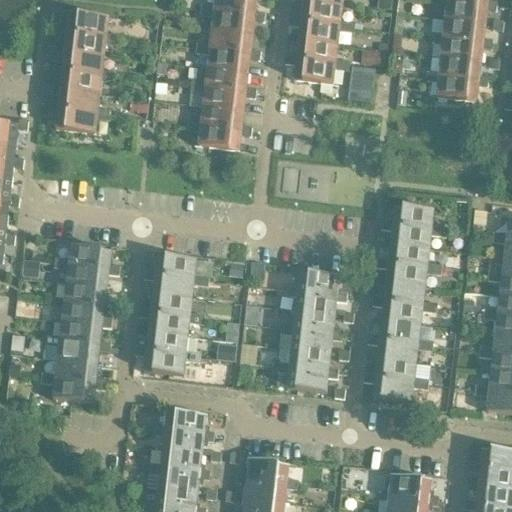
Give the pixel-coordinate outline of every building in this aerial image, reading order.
[(200,18),(214,20),(215,15),(254,20),(255,15),(257,0),(252,0),(216,0),(216,10),(201,8),(200,18)] [(303,0),(303,6),(342,11),(343,0),(303,0)] [(392,0),(378,0),(377,12),(391,13),(392,0)] [(436,0),(436,3),(487,9),(488,4),(488,0),(436,0)] [(447,9),(446,23),(485,28),(487,14),(496,15),(497,5),(488,4),(487,9),(436,3),(436,8),(447,9)] [(289,29),(300,30),(301,25),(340,30),(341,25),(342,11),(303,6),(301,20),(290,19),(289,29)] [(68,27),(68,32),(67,37),(118,43),(119,38),(107,36),(109,21),(61,16),(61,12),(52,11),(50,21),(59,22),(59,26),(68,27)] [(214,20),(213,34),(252,39),(254,24),(265,26),(266,16),(255,15),(254,20),(215,15),(214,20)] [(432,36),(432,41),(483,47),(484,42),(485,28),(446,23),(444,38),(432,36)] [(493,34),(503,35),(504,25),(494,24),(493,34)] [(300,30),(298,44),(338,49),(339,35),(354,37),(355,27),(341,25),(340,30),(301,25),(300,30)] [(67,42),(65,56),(105,60),(106,46),(118,48),(118,43),(67,37),(68,32),(58,31),(57,41),(67,42)] [(196,57),(210,58),(211,53),(250,58),(251,53),(252,39),(213,34),(211,48),(197,47),(196,57)] [(443,47),(441,62),(481,66),(482,52),(492,53),(493,43),(484,42),(483,47),(432,41),(431,46),(443,47)] [(285,67),(295,68),(296,63),(336,68),(336,63),(338,49),(298,44),(297,59),(286,57),(285,67)] [(64,65),(63,70),(63,75),(114,81),(115,76),(103,75),(105,60),(65,56),(56,55),(57,50),(47,49),(46,59),(55,60),(55,64),(64,65)] [(210,58),(208,72),(248,77),(249,63),(260,64),(261,54),(251,53),(250,58),(211,53),(210,58)] [(428,74),(427,79),(478,85),(479,80),(481,66),(441,62),(440,76),(428,74)] [(489,72),(499,73),(500,63),(490,62),(489,72)] [(296,63),(295,68),(294,83),(333,88),(335,73),(349,75),(350,65),(336,63),(336,68),(296,63)] [(62,80),(61,94),(100,99),(102,84),(113,86),(114,81),(63,75),(63,70),(54,69),(53,79),(62,80)] [(191,95),(206,96),(206,92),(246,96),(246,91),(248,77),(208,72),(207,87),(193,85),(191,95)] [(371,110),(374,76),(351,73),(347,107),(371,110)] [(478,85),(427,79),(427,84),(438,86),(437,101),(476,105),(478,90),(487,91),(488,81),(479,80),(478,85)] [(42,97),(52,98),(53,88),(43,87),(42,97)] [(206,96),(204,111),(243,115),(245,101),(256,102),(257,92),(246,91),(246,96),(206,92),(206,96)] [(61,94),(59,108),(58,113),(110,119),(110,114),(99,113),(100,99),(61,94)] [(58,113),(59,108),(50,107),(48,117),(58,118),(56,133),(96,138),(97,123),(109,124),(110,119),(58,113)] [(187,133),(201,135),(202,130),(241,134),(242,129),(243,115),(204,111),(202,125),(188,123),(187,133)] [(0,145),(8,146),(8,141),(9,137),(17,138),(18,133),(28,134),(29,124),(19,123),(19,127),(0,124),(0,145)] [(202,130),(201,135),(199,150),(239,154),(241,139),(251,140),(252,131),(242,129),(241,134),(202,130)] [(0,164),(14,166),(15,161),(18,142),(8,141),(8,146),(0,145),(0,164)] [(499,150),(509,151),(510,142),(500,141),(499,150)] [(0,183),(3,184),(4,179),(13,180),(14,171),(23,172),(24,162),(15,161),(14,166),(0,164),(0,183)] [(0,203),(10,204),(10,199),(11,190),(12,190),(13,180),(4,179),(3,184),(0,183),(0,203)] [(495,188),(505,190),(506,180),(496,179),(495,188)] [(0,217),(8,219),(9,209),(19,210),(20,200),(10,199),(10,204),(0,203),(0,217)] [(381,233),(392,234),(392,229),(432,234),(432,229),(434,214),(395,209),(393,224),(382,223),(381,233)] [(0,241),(5,242),(6,238),(7,228),(8,228),(9,219),(8,219),(0,217),(0,241)] [(492,246),(506,247),(507,243),(511,243),(511,222),(509,222),(507,238),(493,236),(492,246)] [(392,234),(390,248),(430,253),(431,239),(445,241),(447,231),(432,229),(432,234),(392,229),(392,234)] [(5,247),(14,248),(15,239),(6,238),(5,242),(5,247)] [(377,271),(387,272),(388,268),(427,272),(428,267),(430,253),(390,248),(388,263),(378,261),(377,271)] [(72,249),(70,264),(69,269),(109,273),(108,278),(119,279),(120,270),(109,268),(111,253),(72,249)] [(157,259),(155,274),(155,279),(194,284),(194,288),(208,290),(209,280),(195,279),(197,264),(157,259)] [(57,287),(67,288),(106,292),(108,278),(109,273),(69,269),(70,264),(56,262),(55,272),(59,272),(57,287)] [(488,284),(502,286),(502,281),(511,281),(511,262),(505,262),(503,276),(489,274),(488,284)] [(388,268),(387,272),(386,287),(425,291),(427,277),(441,279),(442,269),(428,267),(427,272),(388,268)] [(154,284),(153,298),(192,303),(194,288),(194,284),(155,279),(155,274),(145,273),(144,282),(154,284)] [(287,290),(286,294),(337,300),(337,305),(346,306),(347,296),(338,295),(339,280),(300,276),(298,291),(287,290)] [(502,286),(500,300),(511,301),(511,281),(502,281),(502,286)] [(372,309),(383,311),(383,306),(423,310),(424,305),(425,291),(386,287),(384,301),(373,300),(372,309)] [(67,288),(65,302),(65,307),(104,311),(104,316),(113,317),(114,318),(116,308),(105,307),(106,292),(67,288)] [(297,301),(296,315),(335,319),(337,305),(337,300),(286,294),(285,299),(297,301)] [(153,298),(151,312),(151,317),(190,322),(190,327),(204,328),(205,318),(191,317),(192,303),(153,298)] [(64,312),(63,326),(102,331),(111,332),(113,317),(104,316),(104,311),(65,307),(65,302),(51,300),(50,310),(64,312)] [(483,322),(497,324),(498,319),(511,320),(511,301),(500,300),(498,314),(484,312),(483,322)] [(383,311),(381,325),(421,329),(422,315),(437,317),(438,307),(424,305),(423,310),(383,306),(383,311)] [(150,322),(148,336),(188,341),(190,327),(190,322),(151,317),(151,312),(140,311),(139,321),(150,322)] [(282,328),(282,333),(333,339),(332,343),(342,344),(343,335),(333,334),(335,319),(296,315),(294,329),(282,328)] [(343,325),(353,326),(354,317),(344,315),(343,325)] [(497,324),(496,338),(511,339),(511,320),(498,319),(497,324)] [(368,347),(379,349),(379,344),(419,348),(419,343),(421,329),(381,325),(380,339),(369,338),(368,347)] [(63,326),(61,340),(60,345),(100,350),(99,355),(110,356),(111,346),(100,345),(102,331),(63,326)] [(293,339),(291,353),(331,357),(332,343),(333,339),(282,333),(281,337),(293,339)] [(148,336),(147,350),(146,355),(186,360),(185,365),(199,366),(200,357),(186,355),(188,341),(148,336)] [(479,360),(493,362),(494,357),(511,359),(511,339),(496,338),(494,352),(480,351),(479,360)] [(60,350),(58,364),(97,369),(99,355),(100,350),(60,345),(61,340),(47,339),(46,348),(60,350)] [(379,349),(377,363),(416,367),(418,353),(432,355),(433,345),(419,343),(419,348),(379,344),(379,349)] [(146,355),(147,350),(136,349),(135,359),(146,360),(144,375),(183,380),(185,365),(186,360),(146,355)] [(278,366),(277,371),(329,377),(328,382),(337,383),(339,373),(329,372),(331,357),(291,353),(290,367),(278,366)] [(339,363),(349,364),(350,355),(340,354),(339,363)] [(493,362),(491,376),(511,378),(511,359),(494,357),(493,362)] [(363,386),(374,387),(375,382),(414,387),(415,382),(416,367),(377,363),(375,377),(365,376),(363,386)] [(58,364),(57,378),(56,383),(95,388),(95,393),(105,394),(106,384),(96,383),(97,369),(58,364)] [(329,377),(277,371),(277,376),(288,377),(287,392),(326,397),(328,382),(329,377)] [(474,398),(489,400),(489,395),(511,397),(511,378),(491,376),(490,390),(476,389),(474,398)] [(56,383),(57,378),(42,377),(41,386),(55,388),(54,403),(93,408),(95,393),(95,388),(56,383)] [(375,382),(374,387),(372,402),(412,407),(414,391),(428,393),(429,383),(415,382),(414,387),(375,382)] [(334,401),(344,403),(345,393),(336,392),(334,401)] [(511,397),(489,395),(489,400),(487,415),(511,418),(511,397)] [(154,429),(153,434),(205,440),(204,445),(213,446),(215,436),(205,435),(207,420),(167,415),(166,430),(154,429)] [(165,440),(163,454),(202,459),(204,445),(205,440),(153,434),(153,439),(165,440)] [(469,475),(480,476),(480,472),(511,475),(511,455),(483,452),(481,467),(470,466),(469,475)] [(150,467),(149,472),(200,478),(200,483),(209,484),(210,474),(201,473),(202,459),(163,454),(161,468),(150,467)] [(211,465),(220,466),(221,456),(212,455),(211,465)] [(230,466),(240,467),(241,458),(231,457),(230,466)] [(249,463),(247,478),(247,483),(298,489),(298,484),(287,482),(288,467),(249,463)] [(160,478),(159,492),(198,497),(200,483),(200,478),(149,472),(149,477),(160,478)] [(480,476),(478,491),(511,494),(511,475),(480,472),(480,476)] [(246,488),(244,502),(284,506),(286,492),(297,494),(298,489),(247,483),(247,478),(238,477),(237,487),(246,488)] [(378,493),(378,498),(429,504),(428,509),(438,510),(439,500),(430,499),(431,484),(391,479),(389,494),(378,493)] [(464,511),(475,511),(476,510),(500,511),(511,511),(511,494),(478,491),(477,505),(466,504),(464,511)] [(145,505),(145,510),(160,511),(203,511),(197,511),(198,497),(159,492),(157,507),(145,505)] [(206,503),(216,504),(217,494),(207,493),(206,503)] [(225,505),(235,506),(236,496),(227,495),(225,505)] [(388,504),(387,511),(428,511),(428,509),(429,504),(378,498),(377,503),(388,504)] [(244,502),(243,511),(283,511),(284,506),(244,502)]
